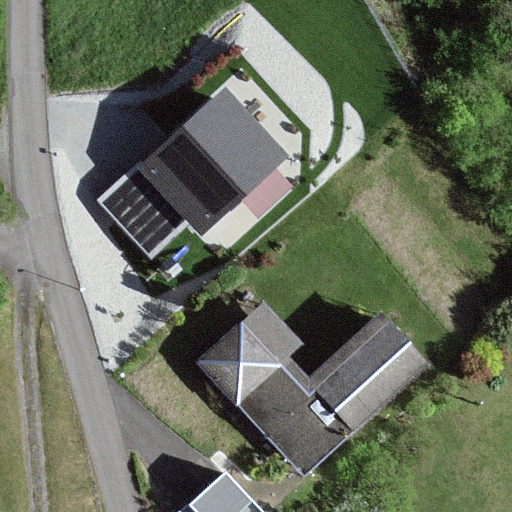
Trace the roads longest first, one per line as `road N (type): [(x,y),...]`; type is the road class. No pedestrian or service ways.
road 1 (residential): [(119,511),(33,197),(25,0)]
road 2 (track): [(29,255),(24,346),(41,511)]
